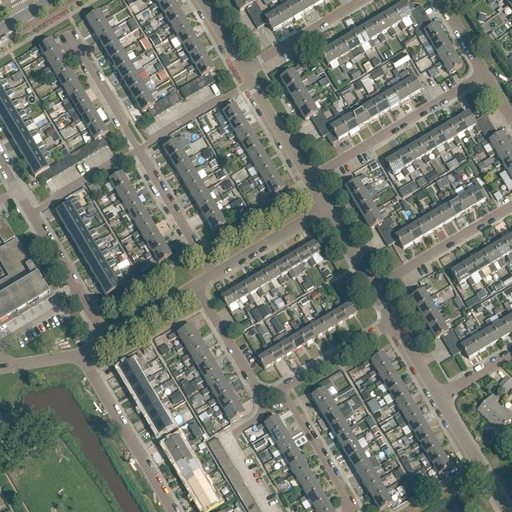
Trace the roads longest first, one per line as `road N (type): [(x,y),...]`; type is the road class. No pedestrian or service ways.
road 1 (residential): [(308,180),(484,76)]
road 2 (residential): [(172,511),(81,355)]
road 3 (residential): [(372,289),(511,206)]
road 4 (residential): [(107,342),(31,214)]
road 5 (residential): [(212,277),(138,151)]
road 6 (residential): [(352,511),(281,390)]
road 7 (residential): [(245,74),(364,0)]
road 8 (residential): [(270,511),(228,439),(257,421),(261,400)]
road 9 (unclassified): [(505,511),(437,398)]
road 10 (residential): [(212,277),(326,211)]
road 11 (residential): [(138,151),(250,84)]
road 12 (residential): [(138,151),(71,39)]
road 13 (residential): [(261,400),(194,288)]
road 14 (residential): [(281,390),(392,323)]
road 15 (residential): [(31,214),(138,151)]
